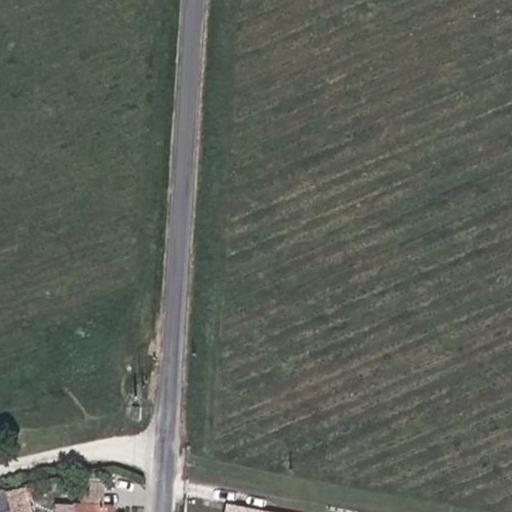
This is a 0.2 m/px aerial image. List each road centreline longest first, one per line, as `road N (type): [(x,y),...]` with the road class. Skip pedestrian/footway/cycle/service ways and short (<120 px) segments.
road 1 (unclassified): [(164,511),(199,0)]
road 2 (unknown): [(167,447),(106,442),(0,463)]
